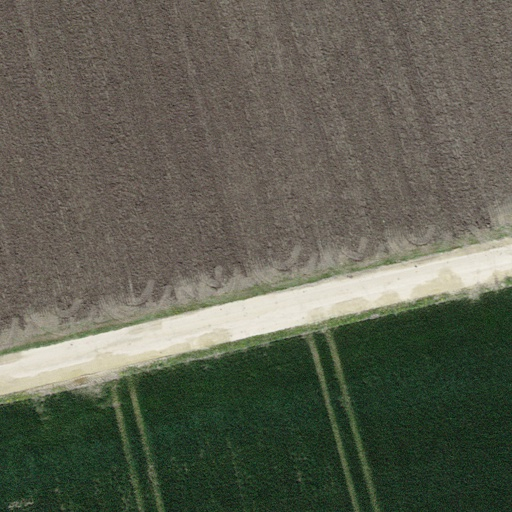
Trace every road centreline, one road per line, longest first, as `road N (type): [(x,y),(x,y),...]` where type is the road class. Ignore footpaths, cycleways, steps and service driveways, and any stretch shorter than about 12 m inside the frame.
road 1 (track): [(0,376),(511,253)]
road 2 (motorway): [(0,245),(511,125)]
road 3 (motorway): [(488,0),(0,114)]
